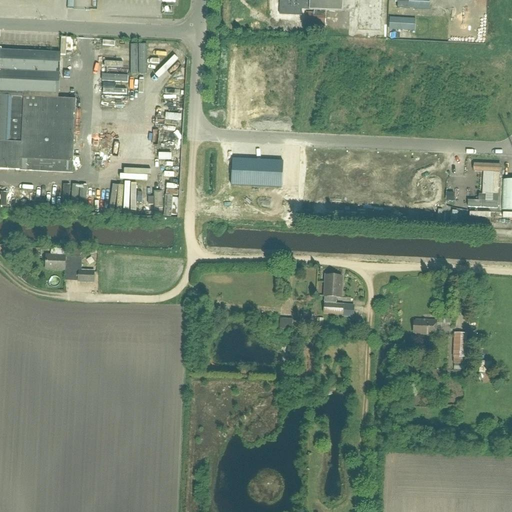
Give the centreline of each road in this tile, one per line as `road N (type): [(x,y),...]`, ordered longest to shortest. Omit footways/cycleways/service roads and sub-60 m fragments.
road 1 (track): [(511,273),(195,257),(193,134)]
road 2 (unclassified): [(511,145),(193,134),(199,33)]
road 3 (unknown): [(190,210),(511,225)]
road 4 (track): [(366,266),(359,511)]
road 5 (track): [(195,257),(180,291),(165,298),(38,294),(0,266)]
road 6 (unclassified): [(199,33),(0,24)]
